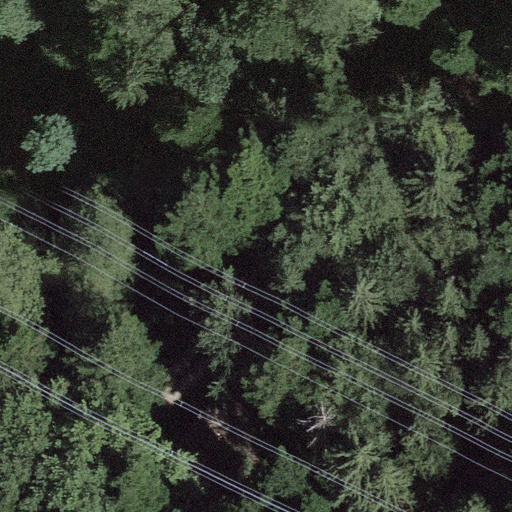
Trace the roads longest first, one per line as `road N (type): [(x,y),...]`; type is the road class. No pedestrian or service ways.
road 1 (track): [(499,0),(36,511)]
road 2 (track): [(511,408),(360,511)]
